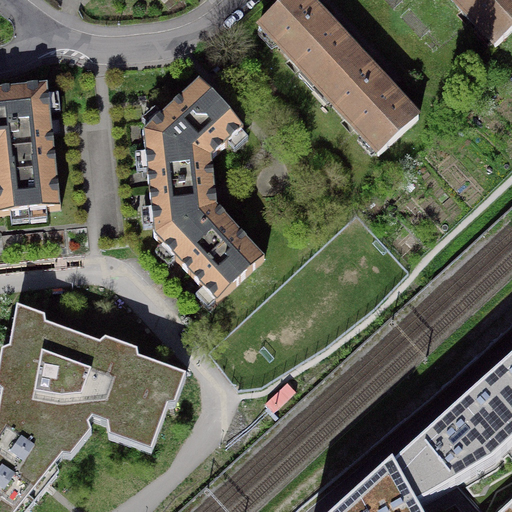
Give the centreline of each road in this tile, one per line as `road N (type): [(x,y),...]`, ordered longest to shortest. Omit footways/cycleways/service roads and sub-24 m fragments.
road 1 (residential): [(196,363),(107,269),(0,278)]
road 2 (residential): [(50,35),(96,49),(171,44),(201,33),(242,0)]
road 3 (residential): [(135,511),(184,467),(223,401),(196,363)]
